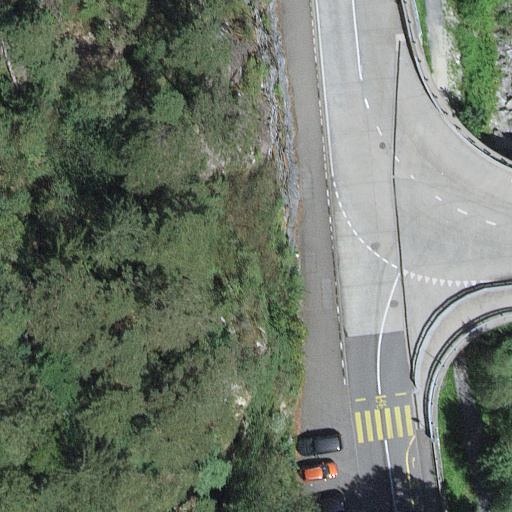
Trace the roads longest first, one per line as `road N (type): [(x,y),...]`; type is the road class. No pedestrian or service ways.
road 1 (tertiary): [(426,207),(379,342),(395,511)]
road 2 (unclassified): [(426,207),(403,193),(374,143),(353,0)]
